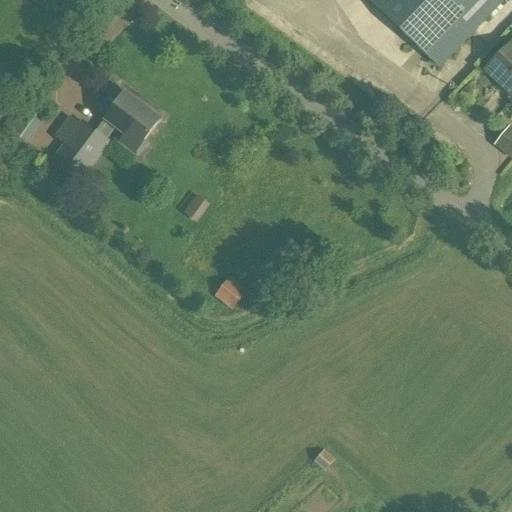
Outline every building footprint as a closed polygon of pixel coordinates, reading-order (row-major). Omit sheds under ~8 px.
[(505,0),(370,0),(440,68),(505,0)] [(511,42),(486,70),(511,94),(511,42)] [(106,120),(97,132),(107,140),(117,128),(126,135),(121,141),(139,155),(147,145),(145,143),(162,121),(124,93),(124,94),(116,88),(99,110),(107,116),(105,119),(106,120)] [(110,142),(107,140),(97,132),(83,122),(81,125),(71,117),(55,138),(65,145),(52,163),(79,183),(110,142)] [(184,214),(197,223),(210,205),(197,196),(184,214)] [(215,297),(233,311),(248,292),(230,278),(215,297)] [(324,451),(314,463),(325,473),(335,461),(324,451)]
